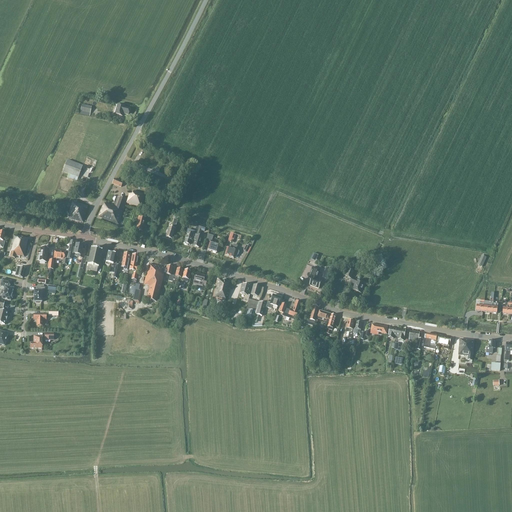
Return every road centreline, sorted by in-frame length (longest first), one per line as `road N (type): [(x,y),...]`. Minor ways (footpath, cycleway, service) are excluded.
road 1 (tertiary): [(511,338),(351,316),(84,237)]
road 2 (tertiary): [(84,237),(205,0)]
road 3 (track): [(123,371),(94,465),(99,511)]
